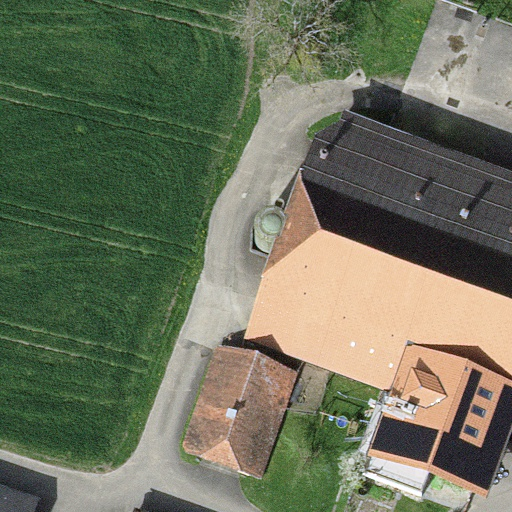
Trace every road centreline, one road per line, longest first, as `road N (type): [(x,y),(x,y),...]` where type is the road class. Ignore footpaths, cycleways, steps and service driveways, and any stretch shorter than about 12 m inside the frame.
road 1 (track): [(277,114),(137,503)]
road 2 (unclassified): [(163,511),(0,465)]
